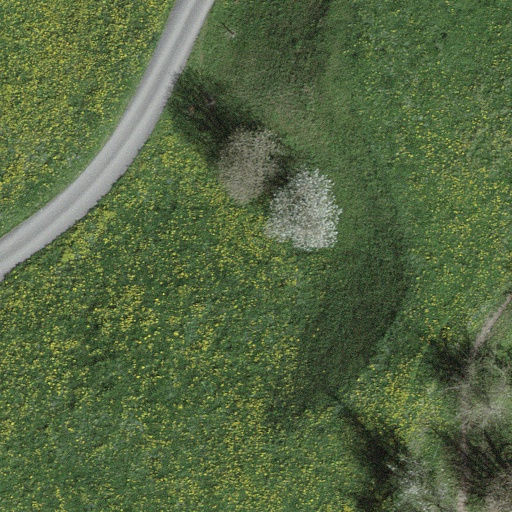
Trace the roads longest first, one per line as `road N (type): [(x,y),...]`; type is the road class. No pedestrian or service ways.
road 1 (unclassified): [(0,258),(117,157),(198,0)]
road 2 (track): [(410,443),(448,376),(511,293)]
